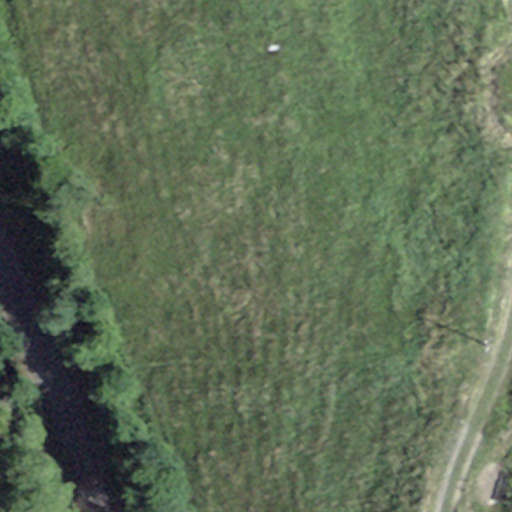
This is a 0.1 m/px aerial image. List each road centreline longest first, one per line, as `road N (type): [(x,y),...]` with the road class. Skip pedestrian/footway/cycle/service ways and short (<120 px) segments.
road 1 (unclassified): [(100,511),(0,268)]
road 2 (track): [(511,310),(440,511)]
